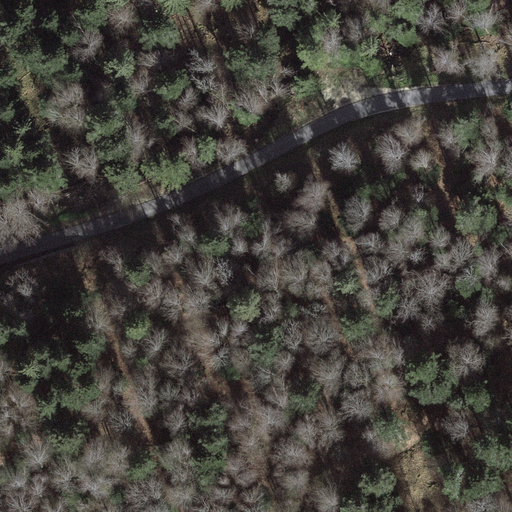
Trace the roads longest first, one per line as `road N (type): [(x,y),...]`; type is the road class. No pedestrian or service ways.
road 1 (unclassified): [(511,88),(364,109),(151,210),(0,260)]
road 2 (track): [(511,391),(421,428),(280,511)]
